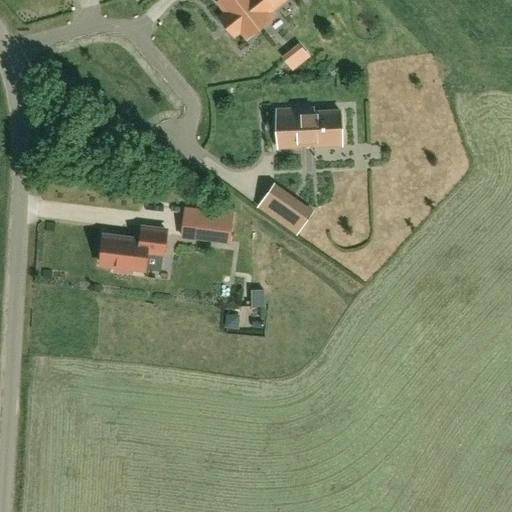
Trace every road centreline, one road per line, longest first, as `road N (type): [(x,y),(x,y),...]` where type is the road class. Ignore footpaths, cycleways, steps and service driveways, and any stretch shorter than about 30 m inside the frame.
road 1 (unclassified): [(2,511),(21,159),(5,54)]
road 2 (residential): [(5,54),(93,27),(132,30),(192,105),(189,123),(171,141)]
